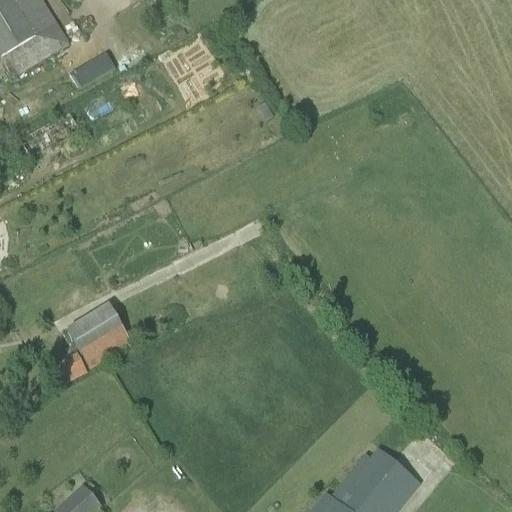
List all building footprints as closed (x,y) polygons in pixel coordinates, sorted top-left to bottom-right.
[(39,0),(6,0),(0,4),(0,63),(12,83),(70,48),(39,0)] [(264,107),(256,111),(264,126),(273,121),(264,107)] [(108,309),(67,334),(90,374),(131,350),(108,309)] [(325,498),(313,511),(399,511),(419,488),(392,466),(378,454),(370,463),(365,459),(331,502),(325,498)] [(82,492),(89,499),(95,494),(88,486),(82,492)] [(99,511),(85,496),(82,492),(59,511),(99,511)]
